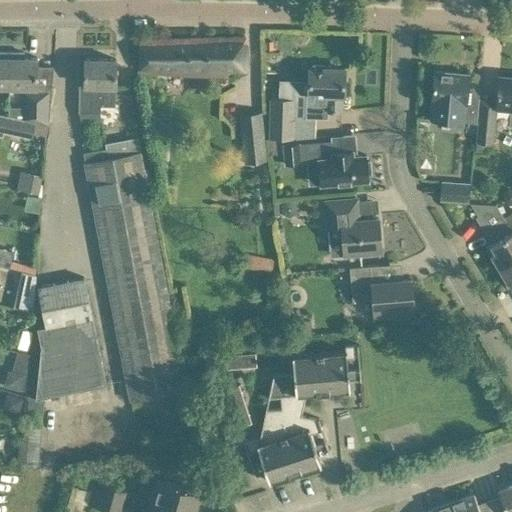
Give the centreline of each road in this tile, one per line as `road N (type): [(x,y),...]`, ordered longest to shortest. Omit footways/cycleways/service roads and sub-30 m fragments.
road 1 (residential): [(511,367),(400,174),(403,15)]
road 2 (residential): [(403,15),(154,8)]
road 3 (residential): [(511,450),(326,511)]
road 4 (residential): [(0,11),(154,8)]
